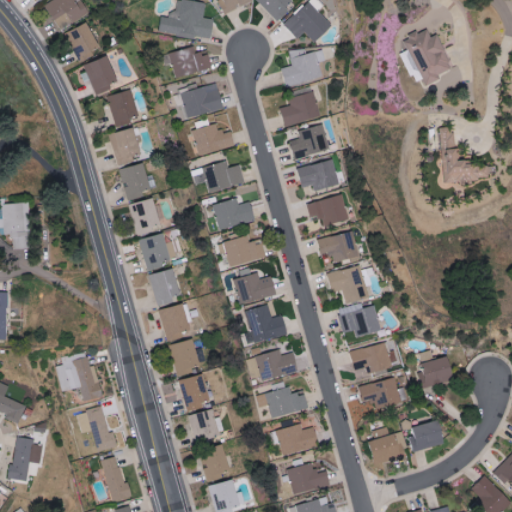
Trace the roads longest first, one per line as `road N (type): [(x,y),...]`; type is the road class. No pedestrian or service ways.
road 1 (tertiary): [(170,511),(68,121),(46,70),(0,5)]
road 2 (residential): [(367,511),(243,85),(246,53)]
road 3 (residential): [(366,503),(467,459),(486,438),(495,404),(487,378)]
